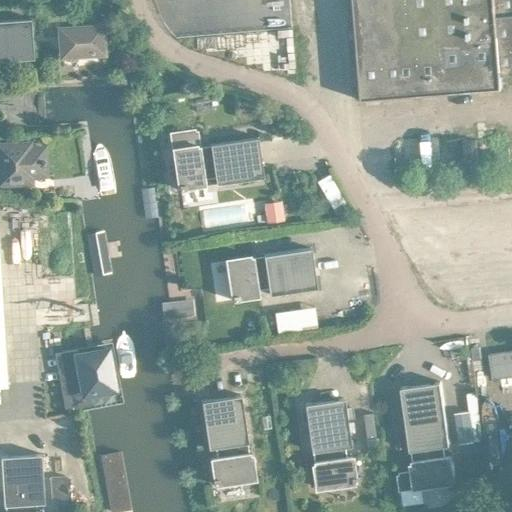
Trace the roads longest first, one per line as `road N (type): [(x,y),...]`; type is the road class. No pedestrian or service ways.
road 1 (unclassified): [(427,319),(321,127),(281,84),(161,36),(143,0)]
road 2 (unclassified): [(209,360),(427,319)]
